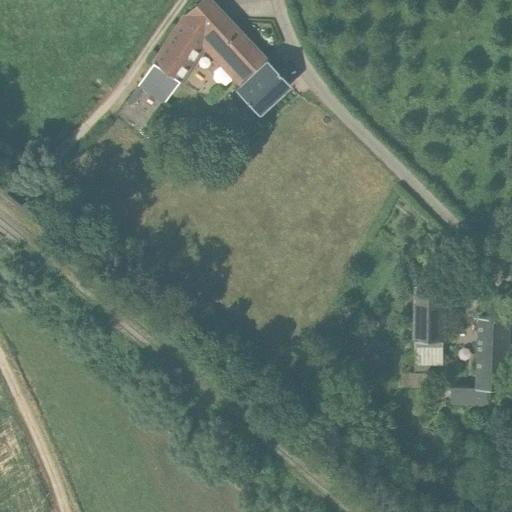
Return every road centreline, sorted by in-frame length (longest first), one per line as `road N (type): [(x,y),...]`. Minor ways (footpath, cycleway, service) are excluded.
road 1 (unclassified): [(275,0),(309,76),(511,280)]
road 2 (track): [(185,0),(123,88),(0,214)]
road 3 (track): [(64,511),(0,357)]
